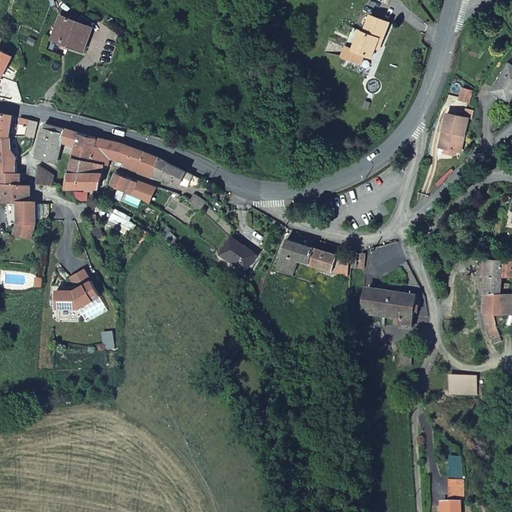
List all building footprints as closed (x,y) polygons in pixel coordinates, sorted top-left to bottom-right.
[(90,27),(60,14),(50,37),(80,49),(90,27)] [(368,56),(375,58),(378,50),(380,43),(386,45),(394,25),(373,18),(368,34),(356,30),(349,49),(346,59),(365,65),(368,56)] [(380,43),(378,50),(384,52),(386,45),(380,43)] [(0,73),(11,56),(0,50),(0,73)] [(511,65),(494,90),(509,102),(511,99),(511,65)] [(467,118),(448,113),(439,146),(457,151),(461,135),(463,135),(467,118)] [(0,140),(5,141),(11,119),(0,116),(0,140)] [(22,145),(27,123),(18,121),(12,143),(22,145)] [(37,126),(27,123),(22,145),(32,146),(37,126)] [(62,150),(65,134),(44,128),(36,162),(39,164),(60,166),(62,150)] [(107,183),(108,174),(109,170),(92,168),(93,142),(84,139),(65,134),(62,150),(79,153),(74,180),(107,183)] [(6,159),(8,143),(5,141),(0,140),(0,195),(19,198),(20,192),(20,180),(14,178),(14,164),(6,159)] [(115,158),(119,159),(120,149),(101,144),(93,142),(92,168),(109,170),(113,171),(115,158)] [(120,149),(119,159),(127,162),(126,170),(141,174),(146,157),(141,155),(120,149)] [(146,157),(141,174),(154,181),(160,162),(146,157)] [(175,167),(160,162),(154,181),(163,185),(167,188),(168,184),(183,188),(188,174),(175,167)] [(58,186),(39,175),(39,197),(57,197),(58,186)] [(146,185),(122,177),(118,192),(140,202),(146,185)] [(106,197),(107,183),(74,180),(72,197),(76,195),(106,197)] [(161,191),(146,185),(140,202),(155,208),(163,192),(161,191)] [(26,195),(20,192),(19,198),(0,195),(0,210),(18,214),(17,244),(27,246),(34,244),(37,225),(34,204),(33,200),(31,200),(26,195)] [(191,194),(186,203),(196,210),(201,201),(191,194)] [(283,230),(273,258),(289,264),(294,251),(306,255),(304,259),(347,275),(347,254),(283,230)] [(219,259),(248,270),(256,251),(228,239),(219,259)] [(511,276),(511,264),(511,259),(481,261),(484,278),(502,274),(503,276),(511,276)] [(78,290),(92,282),(86,271),(71,279),(78,290)] [(484,278),(487,295),(506,292),(503,276),(502,274),(484,278)] [(422,307),(420,294),(411,276),(365,284),(369,308),(408,302),(409,308),(422,307)] [(75,292),(58,292),(58,309),(79,309),(100,297),(92,282),(78,290),(75,292)] [(491,316),(500,315),(511,313),(511,291),(506,292),(487,295),(491,316)] [(108,311),(100,297),(79,309),(88,323),(108,311)] [(458,379),(459,395),(486,394),(485,379),(458,379)] [(453,485),(460,485),(465,484),(468,464),(454,462),(453,485)] [(441,507),(441,511),(458,511),(458,508),(460,507),(460,485),(453,485),(447,485),(446,506),(441,507)]
